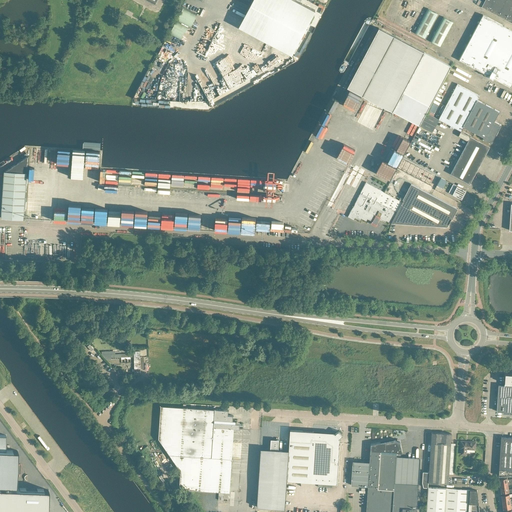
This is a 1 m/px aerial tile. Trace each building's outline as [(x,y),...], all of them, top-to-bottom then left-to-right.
[(315,10),(295,0),(252,0),(239,26),(292,54),(315,10)] [(511,0),(484,0),(484,2),(479,0),(478,0),(476,4),(511,22),(511,0)] [(197,14),(183,7),(169,33),(183,41),(197,14)] [(424,38),(437,14),(428,9),(415,33),(424,38)] [(459,60),(510,87),(511,84),(511,83),(511,30),(483,15),(459,60)] [(443,17),(430,41),(440,46),(453,22),(443,17)] [(379,28),(347,87),(419,125),(451,66),(379,28)] [(480,96),(457,84),(438,119),(461,131),(461,130),(472,136),(474,133),(483,137),(483,139),(491,143),(495,137),(494,136),(497,131),(498,131),(501,125),(494,121),(499,111),(477,100),(480,96)] [(427,114),(420,126),(431,132),(438,120),(427,114)] [(457,136),(467,140),(469,135),(459,131),(457,136)] [(470,184),(490,146),(470,136),(450,174),(470,184)] [(34,149),(34,164),(52,164),(52,150),(34,149)] [(385,161),(394,166),(401,154),(398,153),(392,149),(385,161)] [(28,156),(4,171),(1,218),(23,219),(28,156)] [(417,178),(422,168),(403,158),(398,168),(417,178)] [(386,184),(392,171),(382,167),(376,180),(386,184)] [(440,178),(422,168),(417,178),(435,187),(440,178)] [(111,172),(114,172),(113,177),(119,178),(119,175),(122,176),(122,170),(111,169),(111,172)] [(441,178),(437,186),(442,189),(443,187),(447,181),(441,178)] [(262,202),(268,203),(269,194),(273,194),(274,192),(275,188),(271,185),(268,185),(269,181),(266,179),(263,183),(262,193),(265,195),(263,198),(262,202)] [(367,183),(348,216),(354,219),(355,217),(360,220),(361,218),(366,221),(367,218),(372,221),(373,219),(378,222),(380,219),(385,222),(386,220),(391,223),(402,202),(367,183)] [(402,202),(392,223),(414,224),(413,225),(414,225),(414,224),(419,225),(425,225),(425,218),(442,219),(442,226),(447,227),(447,226),(448,224),(451,219),(447,217),(453,206),(411,184),(408,189),(413,192),(408,202),(403,200),(402,202)] [(448,192),(453,195),(462,199),(466,191),(453,184),(448,192)] [(77,221),(133,224),(134,207),(118,206),(117,217),(107,216),(107,206),(100,205),(100,207),(78,206),(77,221)] [(135,226),(173,227),(174,210),(158,209),(158,208),(145,208),(144,223),(135,223),(135,226)] [(200,230),(251,232),(252,220),(239,220),(238,225),(227,224),(227,213),(212,212),(211,225),(200,224),(200,230)] [(268,218),(268,220),(255,219),(254,227),(280,229),(281,219),(268,218)] [(498,385),(497,411),(502,412),(502,413),(511,413),(511,373),(505,373),(504,383),(504,385),(498,385)] [(229,410),(224,410),(161,405),(158,438),(181,469),(179,488),(230,492),(232,458),(230,458),(232,428),(235,428),(235,423),(237,423),(235,423),(235,421),(233,420),(233,415),(228,415),(229,410)] [(337,483),(340,440),(339,438),(342,435),(341,434),(342,433),(341,431),(340,432),(339,431),(335,434),(334,432),(290,430),(289,450),(287,480),(337,483)] [(443,433),(442,433),(431,432),(429,472),(423,472),(422,482),(423,487),(428,487),(428,482),(448,483),(451,433),(443,433)] [(0,484),(16,486),(17,451),(5,450),(6,435),(0,434),(0,484)] [(499,469),(499,476),(507,475),(511,474),(511,437),(501,437),(501,444),(500,451),(500,454),(499,469)] [(260,458),(257,507),(285,508),(287,480),(289,450),(278,449),(279,440),(277,439),(277,440),(271,439),(271,449),(261,448),(260,458)] [(352,464),(351,485),(368,486),(366,511),(416,511),(418,484),(419,484),(420,458),(420,460),(401,459),(401,456),(401,453),(402,453),(400,441),(399,442),(398,441),(399,440),(397,439),(397,440),(396,440),(396,439),(371,444),(369,462),(353,461),(352,464)] [(461,441),(460,448),(461,448),(461,454),(466,454),(466,449),(475,449),(476,442),(461,441)] [(499,478),(498,479),(499,482),(500,481),(500,483),(511,481),(511,478),(507,479),(507,475),(499,476),(499,478)] [(47,511),(49,490),(0,487),(0,511),(47,511)] [(479,511),(477,490),(472,490),(428,487),(426,511),(479,511)]
